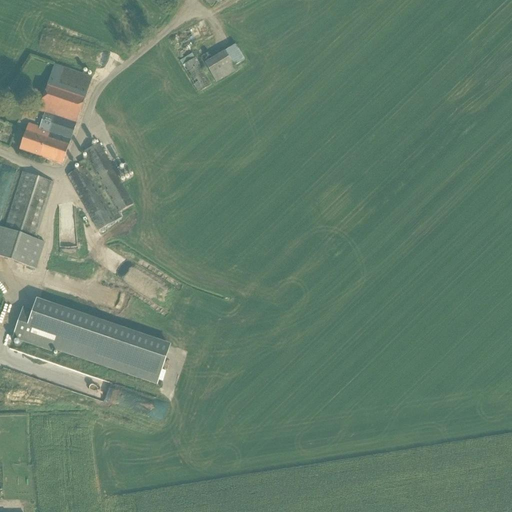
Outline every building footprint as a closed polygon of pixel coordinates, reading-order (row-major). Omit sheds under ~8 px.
[(236,71),(225,52),(204,64),(216,83),(236,71)] [(192,54),(179,62),(198,92),(210,85),(192,54)] [(28,124),(23,142),(19,151),(62,166),(92,78),(54,65),(39,110),(55,116),(49,133),(38,129),(38,128),(28,124)] [(133,155),(105,101),(94,106),(122,161),(133,155)] [(67,176),(72,185),(99,232),(122,219),(119,214),(133,206),(99,145),(84,153),(87,159),(78,164),(81,168),(67,176)] [(22,173),(4,230),(35,240),(53,184),(22,173)] [(68,250),(66,204),(52,205),(54,250),(68,250)] [(44,243),(35,240),(4,230),(0,228),(0,256),(35,269),(44,243)] [(110,303),(113,294),(97,290),(95,299),(110,303)] [(52,350),(156,386),(170,345),(36,299),(32,311),(22,307),(12,339),(51,352),(52,350)] [(97,401),(103,386),(44,364),(38,380),(97,401)] [(114,401),(118,390),(104,385),(100,396),(114,401)] [(0,499),(24,499),(23,473),(0,474),(0,499)]
